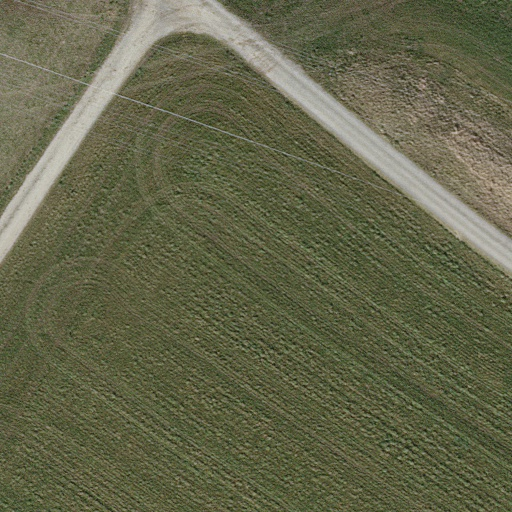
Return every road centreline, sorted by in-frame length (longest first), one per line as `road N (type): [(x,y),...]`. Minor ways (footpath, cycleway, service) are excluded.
road 1 (track): [(511,253),(413,182),(194,0)]
road 2 (track): [(167,0),(0,243)]
